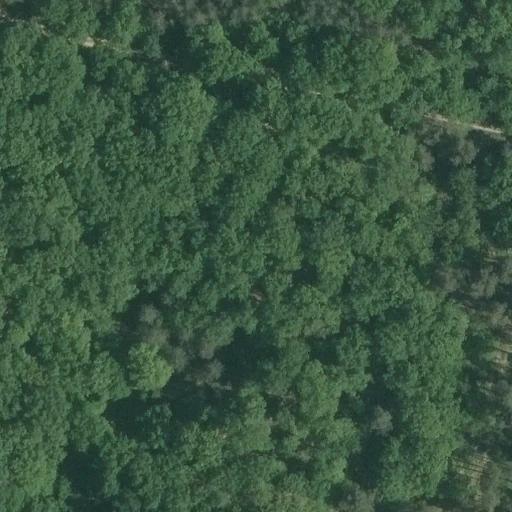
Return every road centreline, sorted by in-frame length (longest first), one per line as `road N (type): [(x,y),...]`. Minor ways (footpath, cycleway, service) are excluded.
road 1 (track): [(511,133),(0,22)]
road 2 (track): [(83,511),(158,60)]
